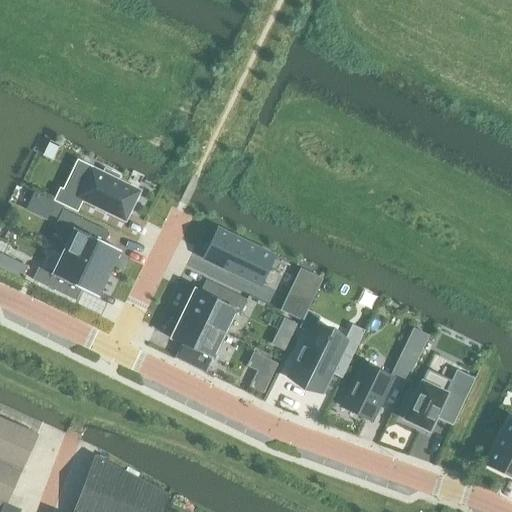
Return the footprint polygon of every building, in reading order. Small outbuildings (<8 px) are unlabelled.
[(59,187),(53,201),(75,212),(81,200),(124,221),(139,191),(116,180),(119,176),(105,169),(103,173),(89,167),(76,196),(59,187)] [(34,193),(27,207),(48,217),(54,203),(34,193)] [(62,209),(56,222),(73,230),(62,252),(108,274),(119,250),(103,243),(109,232),(62,209)] [(216,229),(202,257),(260,285),(273,257),(216,229)] [(38,267),(32,279),(75,300),(80,289),(96,297),(108,274),(62,252),(52,274),(38,267)] [(25,267),(11,260),(5,271),(20,278),(25,267)] [(321,279),(308,272),(294,301),(307,308),(321,279)] [(192,287),(182,282),(163,324),(173,328),(192,287)] [(192,293),(182,314),(223,334),(234,311),(240,313),(246,300),(210,282),(204,295),(197,291),(193,289),(192,293)] [(282,313),(273,342),(288,347),(297,318),(282,313)] [(172,335),(170,338),(174,340),(181,343),(174,358),(205,373),(212,358),(223,334),(182,314),(172,335)] [(415,377),(427,328),(409,323),(396,372),(415,377)] [(310,330),(288,377),(320,393),(330,373),(341,378),(350,358),(339,353),(343,346),(329,339),(330,337),(325,335),(325,337),(310,330)] [(248,362),(258,367),(251,382),(264,389),(279,359),(255,347),(248,362)] [(361,363),(341,406),(371,421),(391,378),(361,363)] [(410,405),(403,419),(428,431),(434,417),(452,426),(467,393),(450,385),(451,381),(427,369),(414,395),(412,394),(407,404),(410,405)] [(0,461),(19,471),(36,434),(0,417),(0,461)] [(511,420),(510,420),(487,465),(511,477),(511,420)] [(160,511),(168,494),(95,456),(73,511),(160,511)] [(5,503),(19,471),(0,461),(0,505),(2,506),(3,503),(5,503)] [(16,511),(18,509),(5,503),(3,503),(2,506),(0,505),(0,511),(16,511)]
